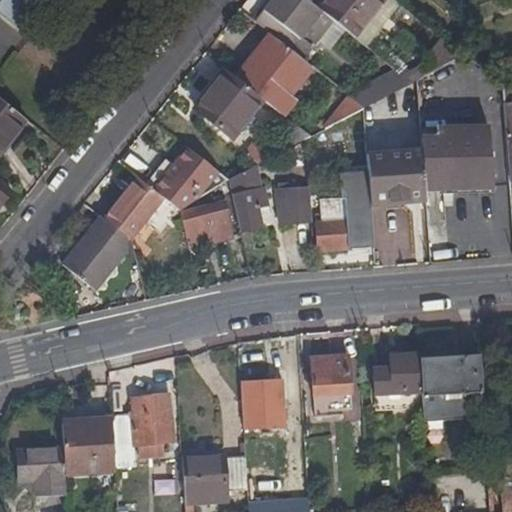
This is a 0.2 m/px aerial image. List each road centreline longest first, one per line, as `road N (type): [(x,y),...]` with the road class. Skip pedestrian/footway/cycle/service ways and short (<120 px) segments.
road 1 (tertiary): [(0,364),(259,302),(511,281)]
road 2 (residential): [(0,270),(216,0)]
road 3 (unknown): [(499,261),(491,99),(452,72)]
